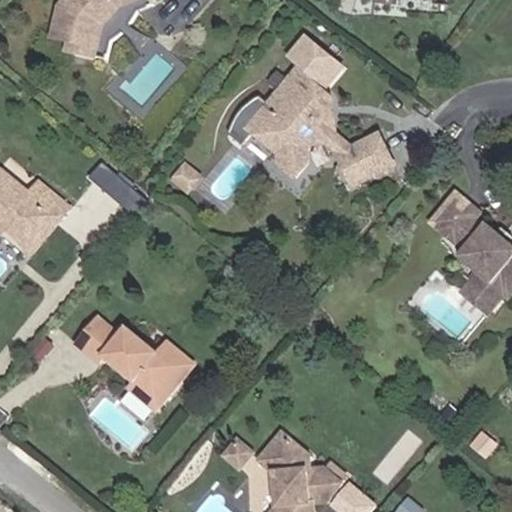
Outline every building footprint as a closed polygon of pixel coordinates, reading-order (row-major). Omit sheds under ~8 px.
[(122,8),(140,0),(69,0),(64,8),(57,38),(74,42),(72,52),(100,57),(106,27),(122,8)] [(110,59),(116,32),(129,16),(157,5),(154,0),(140,0),(122,8),(106,27),(100,57),(110,59)] [(332,87),(348,68),(311,38),(295,57),(304,64),(273,102),(263,94),(258,96),(250,102),(244,109),(237,121),(232,131),(247,143),(255,132),(281,154),(282,165),(298,178),(311,163),(309,151),(314,145),(329,143),(337,133),(335,120),(331,120),(330,115),(334,108),(332,95),(328,91),(324,88),(328,84),(332,87)] [(340,156),(355,149),(337,133),(329,143),(340,156)] [(357,188),(398,166),(382,135),(355,149),(340,156),(357,188)] [(107,160),(93,177),(142,217),(156,201),(107,160)] [(176,178),(189,189),(201,175),(188,164),(176,178)] [(64,220),(73,208),(40,182),(31,194),(0,169),(0,225),(1,225),(8,230),(18,238),(42,235),(58,215),(64,220)] [(511,299),(511,298),(511,243),(501,235),(481,218),(483,215),(458,194),(434,223),(468,252),(467,254),(467,261),(482,274),(466,293),(492,315),(508,296),(511,299)] [(33,258),(64,220),(58,215),(42,235),(18,238),(33,258)] [(511,241),(511,237),(504,231),(501,235),(511,243),(511,241)] [(160,414),(200,366),(170,342),(160,355),(129,329),(122,337),(100,319),(78,346),(101,364),(107,358),(137,382),(131,390),(160,414)] [(454,429),(464,417),(453,407),(443,419),(454,429)] [(430,441),(417,429),(407,441),(421,453),(430,441)] [(316,511),(316,505),(329,504),(345,485),(328,470),(312,472),(312,457),(284,435),(262,462),(278,475),(281,507),(277,511),(316,511)] [(255,454),(239,442),(227,456),(242,469),(255,454)] [(423,511),(424,511),(411,501),(401,511),(423,511)]
